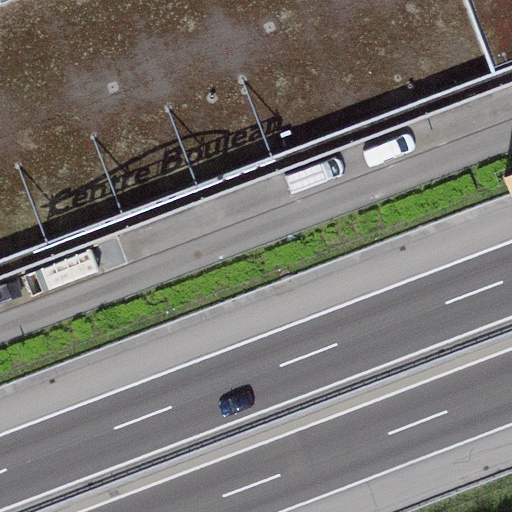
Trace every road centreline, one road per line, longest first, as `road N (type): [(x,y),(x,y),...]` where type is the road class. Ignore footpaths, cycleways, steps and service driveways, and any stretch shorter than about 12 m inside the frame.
road 1 (motorway): [(511,281),(0,474)]
road 2 (motorway): [(192,511),(511,392)]
